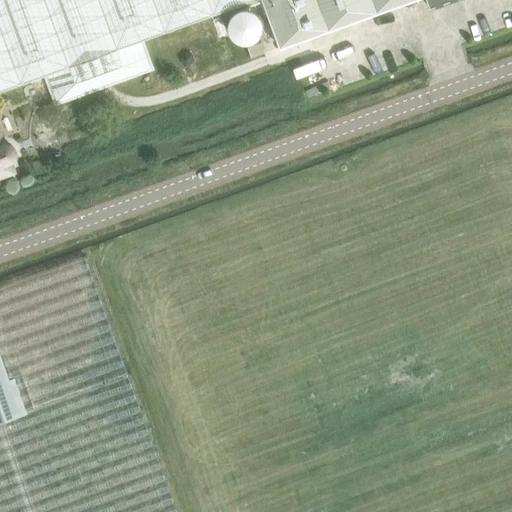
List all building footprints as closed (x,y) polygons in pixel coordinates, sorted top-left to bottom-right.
[(0,0),(0,90),(46,74),(56,104),(154,69),(144,39),(252,0),(263,0),(281,47),(411,0),(428,0),(430,5),(429,6),(429,7),(448,0),(0,0)] [(252,57),(265,53),(266,52),(262,42),(248,47),(252,57)] [(181,58),(184,65),(191,65),(196,60),(193,53),(185,52),(181,58)] [(7,144),(6,145),(5,145),(0,132),(0,175),(14,171),(10,160),(11,160),(12,159),(14,158),(14,157),(15,156),(15,155),(15,153),(15,152),(15,150),(15,149),(14,147),(13,146),(11,145),(10,145),(9,144),(7,144)] [(0,511),(179,511),(87,256),(0,286),(0,511)]
